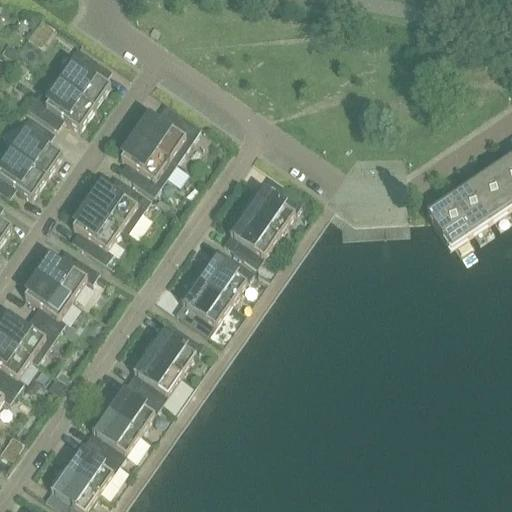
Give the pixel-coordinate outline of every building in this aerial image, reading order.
[(42,25),(29,45),(41,54),(56,34),(42,25)] [(2,58),(12,64),(18,55),(8,48),(2,58)] [(76,69),(61,91),(95,114),(111,92),(92,78),(99,69),(78,54),(70,65),(76,69)] [(80,137),(95,114),(61,91),(52,104),(42,97),(29,116),(54,133),(60,123),(80,137)] [(141,128),(133,141),(177,171),(201,136),(180,122),(172,134),(152,120),(145,131),(141,128)] [(28,138),(13,160),(47,183),(63,161),(44,147),(50,137),(30,123),(22,134),(28,138)] [(128,155),(121,165),(140,179),(134,189),(154,203),(177,171),(133,141),(125,152),(128,155)] [(32,206),(47,183),(13,160),(4,173),(0,170),(0,197),(6,202),(12,192),(32,206)] [(511,172),(510,169),(490,182),(510,212),(511,210),(511,172)] [(490,182),(470,196),(490,226),(510,212),(490,182)] [(93,197),(85,209),(128,240),(151,208),(130,193),(124,203),(104,189),(97,200),(93,197)] [(251,204),(242,216),(280,243),(304,208),(284,194),(275,206),(261,197),(254,207),(251,204)] [(470,196),(450,209),(470,239),(490,226),(470,196)] [(80,224),(73,234),(92,248),(86,258),(106,272),(114,261),(108,257),(122,236),(128,240),(85,209),(77,221),(80,224)] [(429,223),(431,225),(449,253),(470,239),(450,209),(429,223)] [(242,216),(234,229),(237,231),(230,241),(240,248),(233,258),(257,275),(280,243),(242,216)] [(0,251),(12,233),(0,224),(0,251)] [(203,273),(194,285),(232,312),(254,279),(226,260),(219,269),(213,265),(206,276),(203,273)] [(44,267),(36,280),(73,307),(87,287),(93,291),(100,281),(80,266),(73,276),(54,262),(48,270),(44,267)] [(44,317),(38,326),(59,340),(66,330),(60,326),(73,307),(36,280),(27,293),(30,295),(25,303),(44,317)] [(99,282),(97,286),(105,291),(108,287),(99,282)] [(210,344),(232,312),(194,285),(186,298),(189,300),(182,310),(188,314),(181,324),(210,344)] [(3,327),(0,331),(0,343),(38,370),(59,340),(38,326),(32,335),(12,321),(7,329),(3,327)] [(153,344),(145,356),(182,383),(203,353),(175,333),(168,342),(163,338),(157,346),(153,344)] [(0,374),(3,376),(0,380),(0,387),(17,400),(24,389),(19,385),(32,366),(38,370),(0,343),(0,374)] [(133,393),(141,399),(161,413),(182,383),(145,356),(136,369),(139,371),(134,379),(139,383),(133,393)] [(61,376),(56,382),(68,391),(73,384),(61,376)] [(0,411),(4,406),(10,410),(17,400),(0,387),(0,411)] [(112,403),(103,415),(141,442),(161,413),(141,399),(135,407),(121,397),(116,405),(112,403)] [(106,448),(100,457),(121,471),(141,442),(103,415),(94,428),(98,431),(93,439),(106,448)] [(13,442),(1,460),(12,468),(24,451),(13,442)] [(71,462),(62,475),(100,501),(121,471),(100,457),(92,451),(85,461),(80,457),(74,465),(71,462)] [(62,475),(53,487),(57,490),(51,498),(57,502),(50,511),(51,511),(92,511),(100,501),(62,475)]
